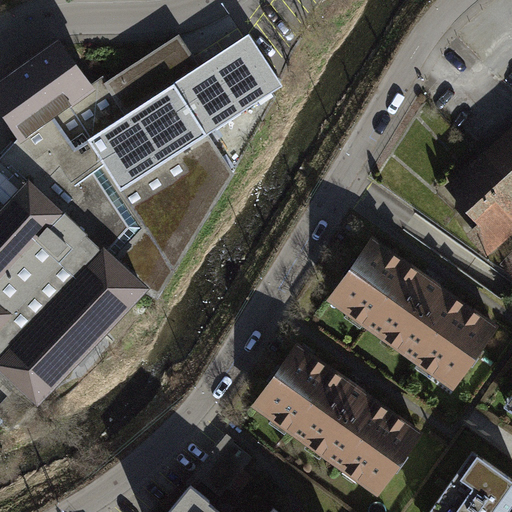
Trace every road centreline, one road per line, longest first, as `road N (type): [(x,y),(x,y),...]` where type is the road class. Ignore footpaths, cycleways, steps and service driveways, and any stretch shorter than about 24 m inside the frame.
road 1 (residential): [(69,511),(170,440),(227,373),(428,33),(456,0)]
road 2 (residential): [(207,0),(149,15),(66,13),(29,25),(0,48)]
